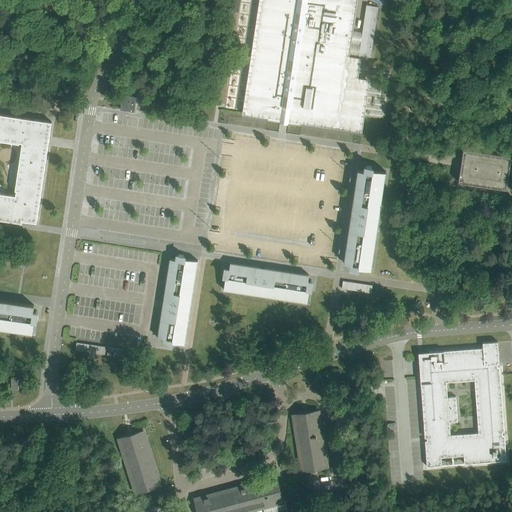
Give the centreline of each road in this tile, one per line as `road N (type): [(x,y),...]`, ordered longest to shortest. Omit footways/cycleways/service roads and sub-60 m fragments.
road 1 (unclassified): [(511,323),(403,335),(156,404),(51,413)]
road 2 (unclassified): [(51,413),(59,294),(90,100),(135,0)]
